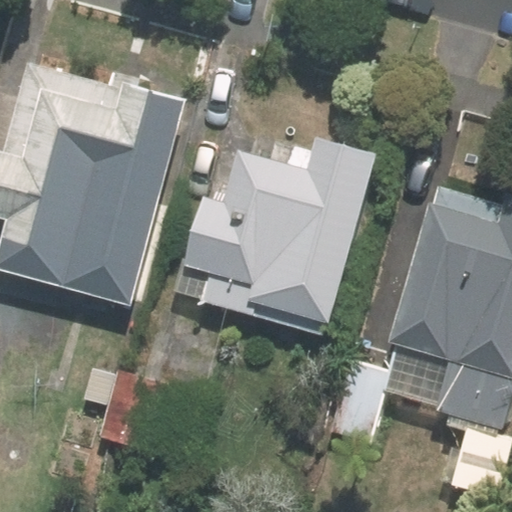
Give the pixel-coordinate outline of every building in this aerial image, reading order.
[(6,264),(142,302),(200,96),(137,79),(134,87),(41,61),(0,205),(0,211),(19,217),(6,264)] [(344,319),(391,150),(333,134),(324,170),(254,151),(239,202),(220,197),(202,258),(195,256),(185,291),(332,333),(336,318),(344,319)] [(511,202),(447,184),(403,338),(408,339),(395,387),(448,402),(446,409),(511,427),(511,202)] [(127,367),(108,435),(194,460),(213,391),(127,367)] [(508,500),(511,486),(511,434),(477,425),(471,449),(462,446),(451,484),(508,500)]
